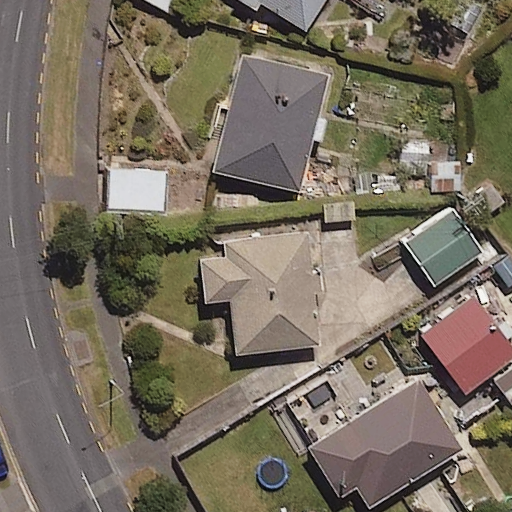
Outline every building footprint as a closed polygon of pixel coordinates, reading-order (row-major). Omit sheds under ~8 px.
[(314,0),(257,0),(298,26),(314,0)] [(322,71),(235,50),(206,165),(294,186),(322,71)] [(163,169),(105,170),(106,211),(164,209),(163,169)] [(477,247),(447,206),(401,239),(431,281),(477,247)] [(318,339),(300,225),(217,238),(219,251),(193,255),(199,297),(219,294),(228,353),(318,339)] [(511,349),(468,292),(416,331),(460,389),(511,349)] [(511,358),(489,375),(511,407),(511,358)] [(456,445),(413,375),(302,443),(331,490),(349,479),(363,502),(456,445)]
